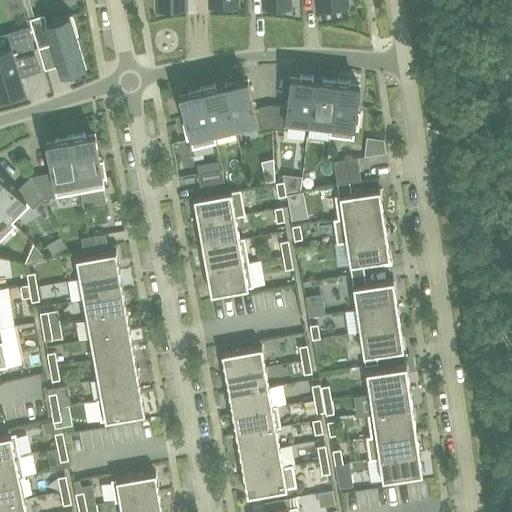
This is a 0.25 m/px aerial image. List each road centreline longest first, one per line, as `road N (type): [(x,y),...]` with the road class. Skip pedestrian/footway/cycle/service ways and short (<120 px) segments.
road 1 (residential): [(404,58),(470,511)]
road 2 (residential): [(131,79),(208,511)]
road 3 (residential): [(131,79),(267,54),(404,58)]
road 4 (residential): [(0,121),(131,79)]
